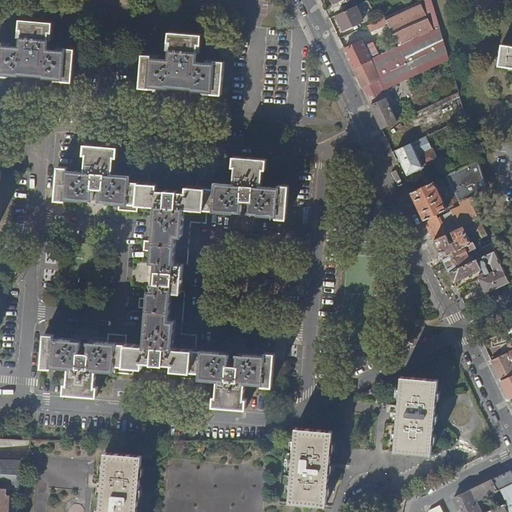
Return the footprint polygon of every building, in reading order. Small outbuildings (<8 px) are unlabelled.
[(374,11),(369,0),(367,0),(357,5),(337,14),(344,29),(364,20),(362,17),(374,11)] [(433,29),(420,0),(386,16),(389,23),(400,45),(433,29)] [(430,0),(420,0),(433,29),(400,45),(400,46),(405,44),(439,28),(430,0)] [(386,16),(370,24),(373,30),(389,23),(386,16)] [(54,22),(21,18),(20,29),(23,29),(22,46),(4,44),(4,42),(0,41),(0,74),(1,75),(2,72),(20,74),(20,72),(33,73),(45,74),(45,76),(64,77),(64,80),(73,81),(76,48),(67,47),(67,50),(49,48),(50,31),(53,31),(54,22)] [(203,34),(170,31),(169,41),(172,41),(170,59),(153,57),(153,55),(144,54),(141,87),(151,88),(151,85),(169,86),(170,85),(182,86),(195,87),(195,88),(213,90),(213,93),(223,94),(226,61),(216,60),(215,63),(197,61),(199,43),(202,44),(203,34)] [(372,38),(366,41),(372,53),(377,51),(372,38)] [(363,40),(344,48),(351,63),(353,67),(372,59),(363,40)] [(405,44),(400,46),(406,58),(411,56),(405,44)] [(511,46),(502,45),(498,66),(511,67),(511,46)] [(372,59),(376,68),(381,78),(386,90),(387,89),(415,76),(409,65),(406,58),(400,46),(372,59)] [(372,59),(353,67),(358,78),(359,77),(359,76),(376,68),(372,59)] [(459,92),(449,60),(440,64),(449,97),(459,92)] [(418,61),(409,65),(415,76),(424,72),(418,61)] [(363,85),(362,86),(368,98),(382,92),(386,90),(381,78),(364,86),(363,85)] [(387,89),(386,90),(382,92),(385,98),(386,98),(390,96),(387,89)] [(385,98),(382,92),(368,98),(370,103),(374,112),(382,128),(397,121),(386,98),(385,98)] [(461,98),(459,92),(449,97),(413,114),(415,119),(461,98)] [(466,116),(461,98),(415,119),(412,121),(420,139),(466,116)] [(406,145),(412,142),(409,137),(403,139),(406,145)] [(399,149),(406,145),(403,139),(396,143),(399,149)] [(425,153),(419,139),(412,142),(406,145),(399,149),(397,150),(403,163),(425,153)] [(66,384),(65,393),(98,396),(99,386),(96,386),(97,369),(115,371),(115,374),(134,375),(135,367),(144,368),(145,362),(152,363),(153,366),(164,367),(165,364),(173,364),(173,371),(183,371),(182,379),(201,381),(201,378),(218,379),(217,396),(214,396),(213,406),(247,409),(248,398),(245,398),(246,382),(263,383),(263,386),(273,387),(277,353),(266,352),(266,354),(248,353),(247,361),(239,361),(239,357),(230,357),(229,360),(222,359),(222,351),(197,348),(199,335),(183,333),(186,291),(182,291),(185,264),(188,265),(192,222),(207,224),(209,209),(234,212),(235,203),(238,204),(243,204),(243,207),(252,208),(252,205),(259,206),(259,214),(277,215),(277,217),(288,218),(291,185),(280,184),(280,187),(263,185),(265,169),(268,170),(268,159),(235,156),(234,167),(237,167),(235,183),(219,181),(219,179),(199,177),(198,185),(188,185),(188,191),(180,190),(179,187),(167,186),(167,189),(160,188),(160,182),(150,181),(151,173),(131,171),(131,174),(114,173),(116,157),(119,157),(120,147),(86,144),(85,155),(88,155),(86,170),(69,169),(70,166),(60,165),(57,199),(67,200),(67,197),(85,199),(86,190),(93,191),(93,195),(103,195),(103,191),(111,192),(110,201),(120,202),(119,210),(138,211),(138,203),(159,205),(156,242),(146,241),(145,251),(155,252),(154,261),(160,262),(158,290),(152,289),(151,298),(141,298),(140,308),(150,308),(147,345),(128,343),(128,335),(109,333),(109,342),(98,341),(98,349),(89,349),(90,345),(81,344),(81,348),(73,347),(73,339),(56,337),(56,334),(46,333),(43,367),(53,369),(53,366),(70,367),(68,384),(66,384)] [(439,161),(434,148),(425,153),(403,163),(408,173),(423,165),(424,168),(439,161)] [(487,184),(479,159),(447,174),(460,202),(461,202),(473,196),(486,190),(487,184)] [(442,183),(439,179),(435,181),(434,180),(412,191),(419,205),(425,218),(452,206),(450,201),(446,203),(437,185),(442,183)] [(174,183),(160,182),(160,188),(167,189),(167,186),(179,187),(180,190),(188,191),(188,185),(174,183)] [(86,190),(85,199),(98,200),(110,201),(111,192),(103,191),(103,195),(93,195),(93,191),(86,190)] [(476,203),(473,196),(461,202),(462,205),(459,207),(460,210),(454,214),(453,211),(447,214),(447,215),(427,224),(430,229),(435,239),(448,233),(452,231),(464,226),(471,223),(480,218),(474,205),(476,203)] [(247,213),(259,214),(259,206),(252,205),(252,208),(243,207),(243,204),(238,204),(235,203),(234,212),(247,213)] [(488,234),(480,218),(471,223),(478,239),(488,234)] [(448,233),(435,239),(439,248),(442,255),(472,242),(464,226),(452,231),(456,240),(454,242),(453,239),(451,240),(448,233)] [(472,242),(442,255),(447,264),(450,272),(473,261),(471,256),(469,251),(477,247),(476,244),(479,242),(477,239),(475,241),(472,242)] [(481,258),(496,250),(492,243),(483,247),(480,251),(474,254),(474,255),(477,259),(478,259),(481,258)] [(484,268),(487,274),(480,278),(488,293),(510,282),(496,250),(481,258),(482,260),(479,261),(478,259),(477,259),(473,261),(450,272),(455,282),(484,268)] [(152,282),(152,289),(158,290),(160,262),(154,261),(153,269),(156,269),(155,282),(152,282)] [(295,282),(285,281),(285,291),(294,292),(295,282)] [(86,340),(73,339),(73,347),(81,348),(81,344),(90,345),(89,349),(98,349),(98,341),(86,340)] [(247,361),(248,353),(235,352),(222,351),(222,359),(229,360),(230,357),(239,357),(239,361),(247,361)] [(511,351),(492,360),(497,371),(501,378),(511,372),(511,351)] [(145,362),(144,368),(158,369),(173,371),(173,364),(165,364),(164,367),(153,366),(152,363),(145,362)] [(439,379),(402,375),(395,449),(432,453),(439,379)] [(511,375),(502,381),(506,389),(510,398),(511,397),(511,375)] [(333,431),(296,427),(289,502),(327,505),(333,431)] [(106,451),(100,511),(137,511),(143,455),(106,451)] [(22,460),(0,458),(0,488),(7,489),(15,490),(21,489),(22,460)] [(489,493),(511,481),(511,472),(511,470),(506,473),(493,479),(480,486),(466,493),(454,499),(460,511),(479,511),(473,499),(476,498),(477,499),(489,493)] [(511,481),(489,493),(496,507),(504,504),(511,499),(511,481)] [(7,495),(7,489),(0,488),(0,511),(9,511),(10,496),(10,495),(7,495)] [(19,511),(16,496),(10,496),(9,511),(19,511)]
